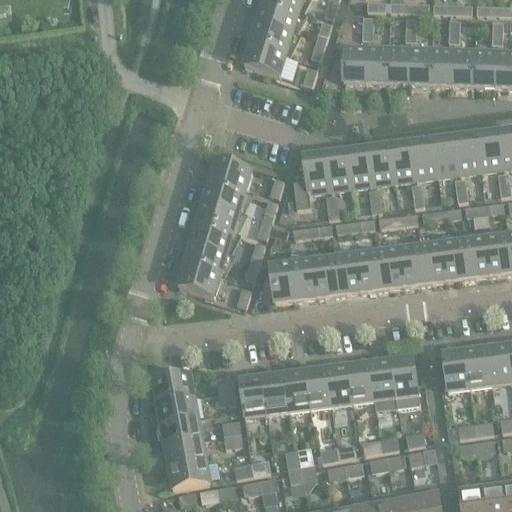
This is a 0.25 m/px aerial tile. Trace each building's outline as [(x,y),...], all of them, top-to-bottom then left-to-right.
[(306,0),(267,0),(265,10),(300,21),(306,0)] [(341,1),(337,0),(331,0),(329,11),(338,13),(341,1)] [(368,17),(386,18),(387,9),(369,8),(368,17)] [(391,18),(429,20),(430,10),(391,9),(391,18)] [(300,21),(265,10),(252,51),(288,62),(300,21)] [(434,20),(472,21),(473,12),(435,10),(434,20)] [(338,13),(329,11),(325,23),(334,26),(338,13)] [(478,21),(511,22),(511,13),(478,12),(478,21)] [(374,35),(374,24),(364,23),(364,35),(374,35)] [(417,37),(418,25),(407,25),(407,36),(417,37)] [(460,38),(461,27),(450,27),(450,38),(460,38)] [(329,43),(332,30),(323,28),(320,40),(329,43)] [(503,40),(504,28),(494,28),(493,39),(503,40)] [(374,35),(364,35),(363,46),(374,46),(374,35)] [(417,37),(407,36),(407,48),(417,48),(417,37)] [(460,38),(450,38),(450,49),(460,49),(460,38)] [(503,40),(493,39),(493,51),(503,51),(503,40)] [(329,43),(320,40),(316,52),(325,55),(329,43)] [(288,62),(252,51),(245,73),(281,84),(288,62)] [(368,52),(346,51),(344,89),(367,89),(368,52)] [(325,55),(316,52),(312,64),(321,67),(325,55)] [(390,52),(368,52),(367,89),(389,90),(390,52)] [(411,53),(390,52),(389,90),(410,91),(411,53)] [(433,54),(411,53),(410,91),(432,91),(433,54)] [(455,54),(433,54),(432,91),(454,92),(455,54)] [(476,55),(455,54),(454,92),(475,93),(476,55)] [(498,56),(476,55),(475,93),(497,94),(498,56)] [(497,94),(511,93),(511,56),(498,56),(497,94)] [(304,91),(313,94),(318,77),(309,74),(304,91)] [(504,175),(511,173),(511,135),(499,137),(504,175)] [(504,175),(499,137),(477,140),(482,178),(504,175)] [(482,178),(477,140),(456,143),(461,180),(482,178)] [(461,180),(456,143),(434,146),(439,183),(461,180)] [(439,183),(434,146),(413,149),(418,186),(439,183)] [(418,186),(413,149),(391,151),(396,189),(418,186)] [(396,189),(391,151),(370,154),(375,191),(396,189)] [(375,191),(370,154),(348,157),(353,194),(375,191)] [(353,194),(348,157),(327,160),(332,197),(353,194)] [(332,197),(327,160),(304,162),(307,188),(294,189),(298,216),(312,214),(310,200),(332,197)] [(253,178),(217,167),(211,189),(247,200),(253,178)] [(511,191),(509,179),(499,181),(500,192),(511,191)] [(276,185),(271,202),(280,204),(285,187),(276,185)] [(468,196),(466,185),(456,186),(458,197),(468,196)] [(247,200),(211,189),(198,230),(234,241),(247,200)] [(424,202),(423,190),(413,192),(414,203),(424,202)] [(511,201),(511,200),(511,191),(500,192),(502,203),(511,201)] [(381,207),(380,196),(370,197),(371,209),(381,207)] [(469,207),(468,196),(458,197),(459,209),(469,207)] [(338,213),(337,202),(327,203),(328,214),(338,213)] [(426,213),(424,202),(414,203),(416,214),(426,213)] [(279,209),(270,206),(266,219),(275,221),(279,209)] [(383,218),(381,207),(371,209),(373,220),(383,218)] [(466,214),(467,223),(505,218),(504,209),(466,214)] [(330,225),(340,224),(338,213),(328,214),(330,225)] [(423,219),(424,229),(462,224),(461,214),(423,219)] [(275,221),(266,219),(262,231),(271,234),(272,231),(275,221)] [(380,225),(381,234),(419,229),(418,220),(380,225)] [(375,225),(337,230),(338,240),(376,235),(375,225)] [(234,241),(198,230),(186,272),(222,282),(234,241)] [(271,234),(262,231),(258,243),(268,246),(269,240),(271,234)] [(272,231),(271,234),(269,240),(287,245),(290,236),(272,231)] [(332,231),(294,236),(295,245),(333,240),(332,231)] [(511,279),(511,271),(508,242),(466,247),(470,285),(511,279)] [(470,285),(466,247),(423,253),(427,290),(470,285)] [(266,251),(257,248),(253,260),(262,263),(266,251)] [(427,290),(423,253),(380,258),(384,296),(427,290)] [(384,296),(380,258),(337,264),(342,301),(384,296)] [(262,263),(253,260),(250,272),(259,275),(262,263)] [(342,301),(337,264),(294,269),(299,307),(342,301)] [(299,307),(294,269),(271,272),(276,310),(299,307)] [(222,282),(186,272),(179,293),(215,304),(222,282)] [(259,275),(250,272),(246,285),(255,287),(259,275)] [(247,314),(252,297),(243,294),(238,311),(247,314)] [(511,390),(511,372),(509,350),(496,351),(496,354),(488,355),(493,393),(511,390)] [(488,355),(480,356),(479,353),(466,355),(471,395),(493,393),(488,355)] [(471,395),(466,355),(453,357),(454,359),(444,360),(449,398),(471,395)] [(415,364),(405,365),(405,363),(392,365),(397,405),(398,405),(399,415),(421,412),(415,364)] [(379,369),(371,370),(376,408),(377,418),(398,415),(397,405),(392,365),(379,366),(379,369)] [(371,370),(362,371),(362,369),(349,370),(354,411),(376,408),(371,370)] [(354,411),(349,370),(336,372),(336,374),(328,375),(333,413),(354,411)] [(328,375),(320,376),(319,374),(306,376),(311,416),(333,413),(328,375)] [(311,416),(306,376),(293,377),(294,380),(285,381),(290,419),(311,416)] [(285,381),(277,382),(276,380),(263,381),(269,422),(290,419),(285,381)] [(196,404),(192,381),(152,388),(154,403),(157,402),(158,411),(196,404)] [(269,422),(263,381),(250,383),(251,385),(241,387),(246,425),(269,422)] [(236,397),(235,384),(221,386),(223,399),(236,397)] [(223,399),(224,412),(238,410),(236,397),(223,399)] [(200,425),(196,404),(158,411),(160,419),(157,419),(160,432),(200,425)] [(204,446),(200,425),(160,432),(162,445),(164,445),(166,453),(204,446)] [(242,440),(240,427),(226,429),(228,441),(242,440)] [(478,443),(492,441),(490,428),(476,430),(478,443)] [(478,443),(476,430),(462,432),(464,445),(478,443)] [(412,453),(426,451),(424,438),(410,441),(412,453)] [(228,441),(230,454),(244,453),(242,440),(228,441)] [(383,458),(397,456),(395,444),(381,446),(383,458)] [(208,467),(204,446),(166,453),(167,461),(165,462),(167,475),(208,467)] [(383,458),(381,446),(367,449),(369,461),(383,458)] [(493,459),(491,447),(477,449),(479,461),(493,459)] [(479,461),(477,449),(463,451),(465,463),(479,461)] [(341,466),(355,464),(352,451),(338,454),(341,466)] [(341,466),(338,454),(325,456),(327,469),(341,466)] [(314,471),(312,456),(299,459),(301,473),(314,471)] [(425,470),(423,457),(409,460),(412,472),(425,470)] [(301,473),(299,459),(286,461),(288,475),(301,473)] [(404,474),(402,461),(388,464),(390,476),(404,474)] [(390,476),(388,464),(374,466),(376,479),(390,476)] [(212,490),(211,488),(220,486),(216,470),(209,472),(208,467),(167,475),(170,488),(172,487),(174,497),(212,490)] [(255,482),(269,479),(266,467),(252,469),(255,482)] [(255,482),(252,469),(238,472),(241,484),(255,482)] [(362,481),(360,469),(346,471),(348,484),(362,481)] [(317,484),(314,471),(301,473),(304,487),(317,484)] [(348,484),(346,471),(331,474),(334,486),(348,484)] [(304,487),(301,473),(288,475),(291,489),(304,487)] [(277,497),(275,484),(261,487),(263,499),(277,497)] [(507,511),(504,484),(482,487),(485,511),(507,511)] [(263,499),(261,487),(246,489),(249,502),(263,499)] [(485,511),(482,487),(482,491),(461,493),(462,511),(485,511)] [(234,504),(232,492),(218,494),(220,507),(234,504)] [(441,511),(439,501),(438,492),(416,495),(418,511),(441,511)] [(220,507),(218,494),(204,497),(206,509),(220,507)] [(418,511),(416,495),(394,499),(396,511),(418,511)] [(192,511),(199,511),(196,498),(183,501),(184,511),(192,511)] [(396,511),(394,499),(373,503),(374,511),(396,511)]
